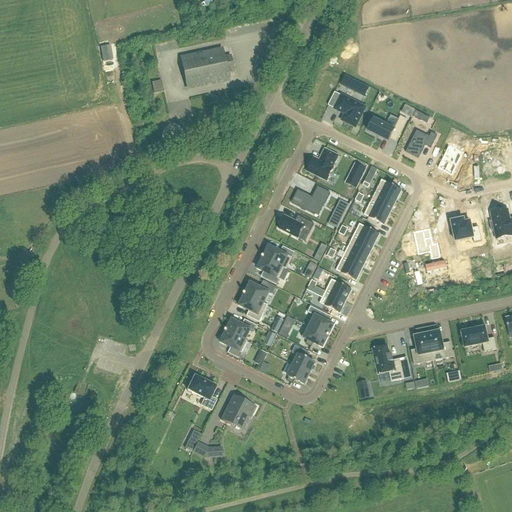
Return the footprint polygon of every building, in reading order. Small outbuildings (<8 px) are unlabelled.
[(225,59),(223,50),(182,59),(189,90),(229,81),(227,72),(230,72),(227,59),(225,59)] [(345,77),(341,85),(357,93),(361,85),(345,77)] [(156,90),(164,89),(163,82),(155,83),(156,90)] [(341,96),(334,110),(345,115),(342,121),(355,128),(365,109),(341,96)] [(416,112),(413,117),(420,121),(423,115),(416,112)] [(374,120),(367,132),(389,143),(391,137),(398,140),(407,121),(400,117),(394,130),(382,124),(383,122),(376,119),(375,121),(374,120)] [(417,131),(406,153),(419,160),(425,146),(431,149),(437,136),(431,133),(429,138),(417,131)] [(449,146),(438,169),(452,177),(464,153),(449,146)] [(314,159),(307,173),(327,183),(334,169),(333,168),(339,157),(325,150),(321,158),(322,159),(321,162),(314,159)] [(372,168),(369,173),(375,176),(377,171),(372,168)] [(382,181),(376,193),(396,203),(402,191),(382,181)] [(298,191),(291,204),(313,215),(319,202),(325,205),(330,194),(317,188),(312,198),(298,191)] [(376,193),(370,205),(390,215),(396,203),(376,193)] [(340,201),(328,225),(337,229),(349,206),(340,201)] [(370,205),(364,216),(384,226),(390,215),(370,205)] [(493,222),(490,223),(492,232),(494,231),(496,241),(511,237),(511,220),(510,221),(508,211),(491,215),(493,222)] [(281,224),(278,229),(299,240),(303,230),(310,234),(314,225),(298,217),(295,222),(283,216),(280,224),(281,224)] [(464,220),(451,223),(456,243),(473,239),(474,244),(482,242),(479,228),(472,230),(470,223),(465,224),(464,220)] [(360,225),(354,237),(374,247),(380,235),(360,225)] [(429,230),(413,233),(418,255),(430,253),(432,260),(440,258),(437,244),(432,245),(429,230)] [(354,237),(348,249),(368,259),(374,247),(354,237)] [(263,259),(286,270),(292,259),(295,254),(283,248),(280,253),(269,248),(264,258),(263,258),(263,259)] [(348,249),(342,260),(362,270),(368,259),(348,249)] [(316,254),(314,260),(319,263),(322,257),(316,254)] [(286,271),(286,270),(263,259),(262,260),(263,260),(258,270),(268,275),(265,281),(277,287),(280,281),(279,280),(284,270),(286,271)] [(342,260),(336,272),(356,282),(362,270),(342,260)] [(317,268),(312,278),(318,281),(323,271),(317,268)] [(493,270),(485,272),(486,279),(494,278),(493,270)] [(332,281),(326,293),(346,303),(352,291),(332,281)] [(244,295),(268,307),(264,305),(269,294),(266,292),(268,288),(262,286),(261,289),(251,285),(246,295),(245,294),(244,295)] [(209,325),(224,295),(219,292),(204,323),(209,325)] [(326,293),(320,305),(340,315),(346,303),(326,293)] [(260,324),(268,307),(244,295),(244,296),(245,297),(239,307),(249,312),(246,317),(260,324)] [(308,327),(329,338),(330,337),(329,337),(334,326),(313,316),(308,327)] [(247,343),(248,343),(245,341),(251,331),(253,332),(256,326),(245,321),(242,326),(232,321),(227,332),(226,331),(226,332),(247,343)] [(275,322),(272,329),(278,332),(281,325),(275,322)] [(329,338),(308,327),(302,338),(307,341),(306,345),(311,347),(313,344),(323,349),(328,338),(329,339),(329,338)] [(485,328),(462,333),(465,349),(483,345),(484,353),(497,350),(494,339),(488,340),(485,328)] [(427,333),(433,362),(454,358),(451,344),(443,345),(440,333),(438,333),(438,331),(427,333)] [(247,343),(226,332),(225,333),(226,334),(221,344),(231,349),(228,354),(239,360),(242,354),(247,343)] [(415,338),(417,351),(411,352),(414,366),(433,362),(427,333),(416,336),(416,338),(415,338)] [(379,375),(389,373),(391,383),(411,379),(409,369),(402,371),(400,360),(393,362),(392,356),(389,356),(388,348),(373,351),(379,375)] [(299,356),(293,367),(310,375),(315,364),(308,361),(308,360),(306,359),(306,360),(305,359),(307,356),(301,353),(300,357),(299,356)] [(304,386),(310,375),(293,367),(288,378),(289,378),(287,382),(292,384),(294,381),(295,381),(295,382),(297,383),(297,382),(304,386)] [(459,372),(453,373),(455,383),(461,382),(459,372)] [(196,378),(194,377),(193,379),(187,392),(204,400),(201,407),(211,412),(216,401),(211,398),(215,390),(216,388),(214,387),(207,384),(203,382),(196,378)] [(366,383),(358,385),(361,400),(369,399),(366,383)] [(256,408),(233,397),(221,421),(230,426),(233,421),(236,422),(235,423),(237,424),(238,423),(242,425),(246,417),(250,419),(256,408)] [(188,441),(183,450),(191,454),(195,445),(188,441)] [(209,450),(207,449),(202,458),(204,459),(215,459),(215,449),(209,450)]
